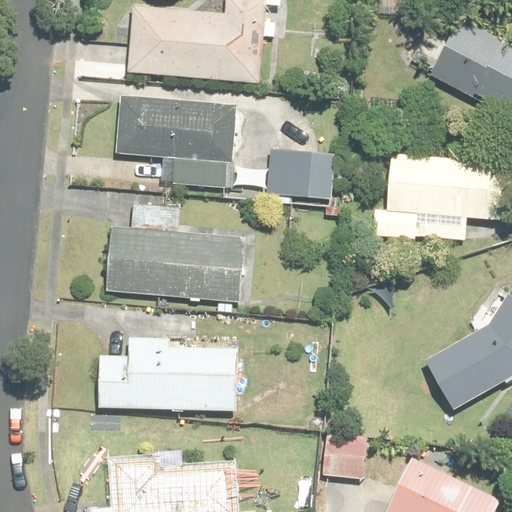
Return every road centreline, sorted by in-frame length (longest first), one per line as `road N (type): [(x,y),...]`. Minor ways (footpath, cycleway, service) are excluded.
road 1 (residential): [(0,359),(31,0)]
road 2 (residential): [(0,359),(21,511)]
